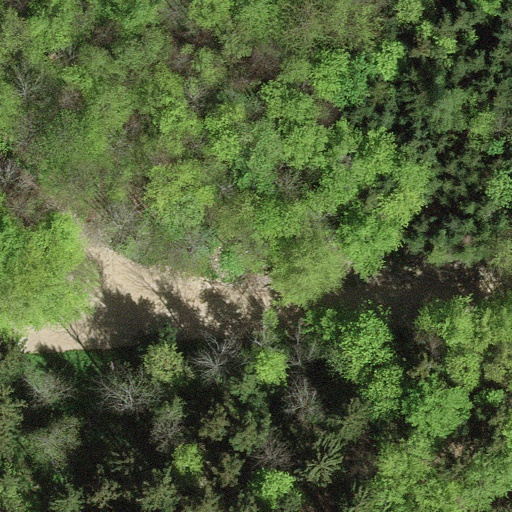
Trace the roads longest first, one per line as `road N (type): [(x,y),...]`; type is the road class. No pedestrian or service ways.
road 1 (track): [(0,330),(511,303)]
road 2 (track): [(135,320),(59,227),(0,176)]
